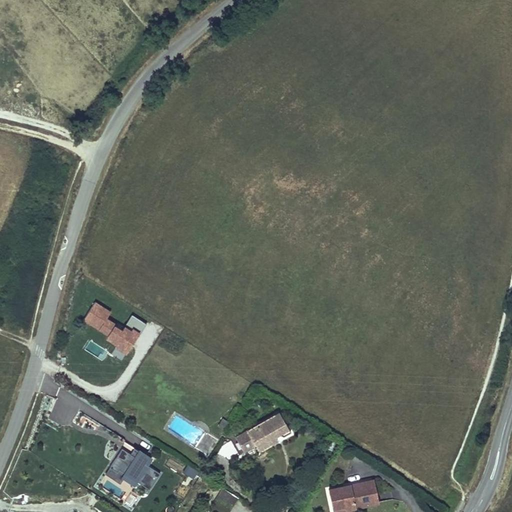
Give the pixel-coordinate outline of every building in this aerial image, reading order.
[(102,327),(111,311),(94,302),(86,318),(102,327)] [(131,315),(124,330),(113,325),(108,337),(118,342),(112,355),(126,362),(145,321),(131,315)] [(101,330),(110,334),(115,322),(107,319),(101,330)] [(291,430),(279,410),(235,435),(243,450),(256,443),(259,448),(276,438),(275,433),(273,429),(277,426),(280,430),(284,433),(291,430)] [(229,460),(239,454),(231,440),(221,446),(229,460)] [(160,472),(148,463),(152,456),(138,447),(137,449),(133,446),(129,451),(122,447),(105,473),(119,483),(123,477),(134,485),(137,480),(149,488),(160,472)] [(378,501),(373,477),(327,487),(332,508),(343,505),(343,508),(378,501)] [(208,511),(226,511),(237,496),(223,487),(208,511)] [(131,493),(125,504),(132,508),(138,497),(131,493)]
